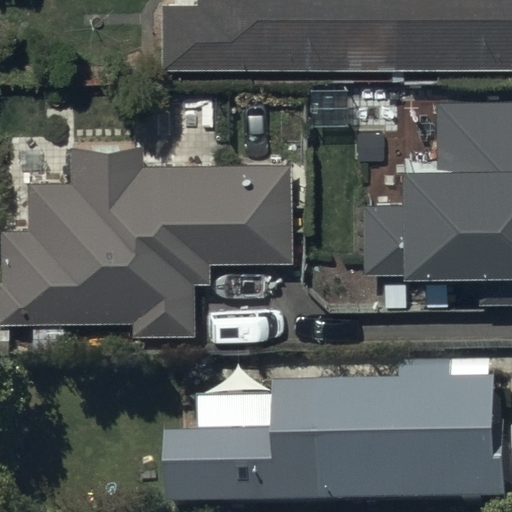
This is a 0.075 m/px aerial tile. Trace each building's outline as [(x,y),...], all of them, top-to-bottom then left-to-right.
[(511,0),(198,0),(198,3),(161,3),(162,71),(511,68),(511,0)] [(511,102),(437,103),(438,173),(403,174),(404,205),(364,205),(365,273),(405,272),(405,277),(482,276),(483,303),(511,302),(511,102)] [(31,233),(0,233),(0,327),(130,326),(130,339),(195,338),(195,283),(210,283),(210,265),(291,264),(290,166),(140,167),(140,144),(73,145),(73,186),(31,187),(31,233)] [(264,351),(179,352),(180,407),(264,406),(264,351)] [(503,491),(501,360),(275,362),(275,423),(168,424),(168,495),(503,491)]
